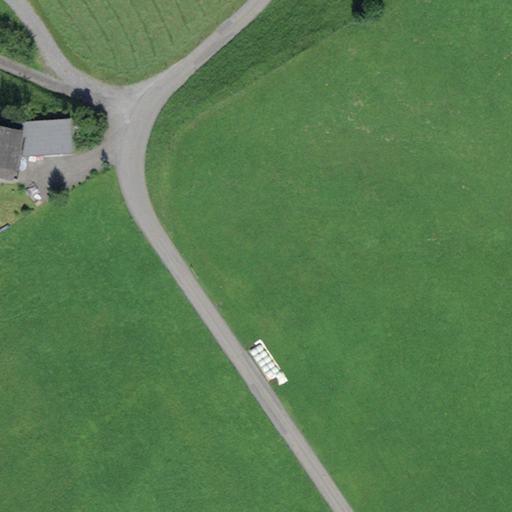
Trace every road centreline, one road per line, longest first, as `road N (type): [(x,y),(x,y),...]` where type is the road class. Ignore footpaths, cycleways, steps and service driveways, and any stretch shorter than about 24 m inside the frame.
road 1 (unclassified): [(260,0),(141,116),(132,143),(134,187),(209,326),(340,511)]
road 2 (track): [(16,0),(53,59),(85,87),(141,116)]
